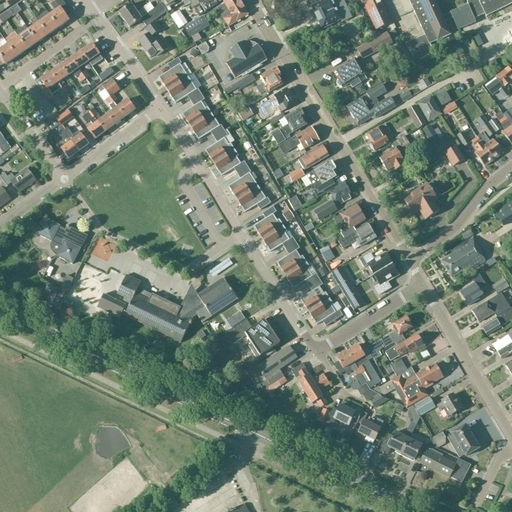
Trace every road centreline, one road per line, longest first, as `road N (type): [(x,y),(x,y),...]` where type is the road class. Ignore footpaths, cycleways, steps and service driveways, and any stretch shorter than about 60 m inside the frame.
road 1 (secondary): [(413,511),(0,310)]
road 2 (tertiary): [(410,261),(251,0)]
road 3 (unclassified): [(318,350),(160,108)]
road 4 (tertiary): [(511,437),(422,285)]
road 5 (residential): [(410,261),(511,168)]
road 6 (unclassified): [(422,285),(318,350)]
